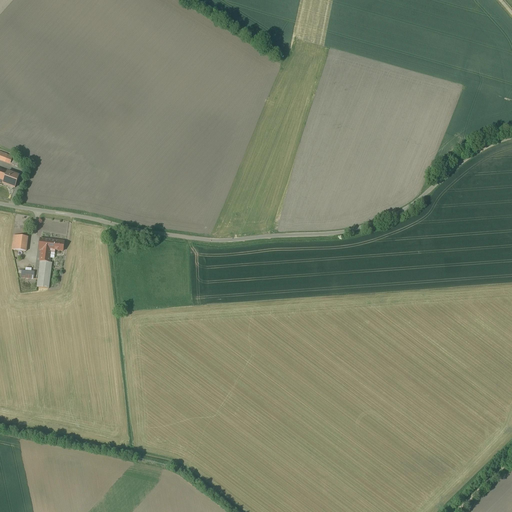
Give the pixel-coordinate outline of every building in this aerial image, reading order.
[(0,152),(0,161),(19,168),(22,161),(0,152)] [(19,177),(0,169),(0,179),(4,181),(3,184),(15,188),(19,177)] [(30,238),(14,237),(12,250),(28,252),(30,238)] [(65,242),(41,239),(39,250),(42,250),(40,263),(50,264),(52,252),(63,254),(65,242)] [(50,264),(40,263),(37,287),(49,289),(52,264),(50,264)]
